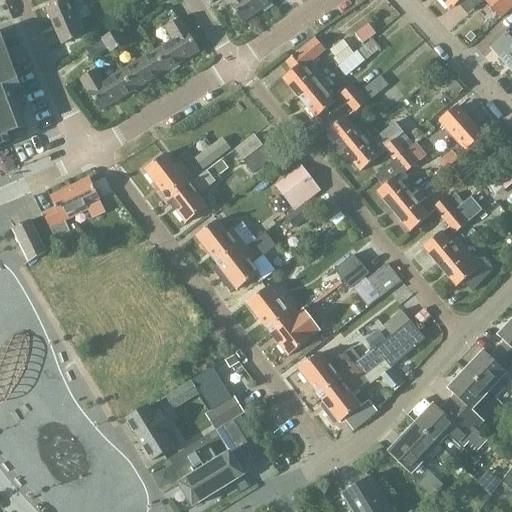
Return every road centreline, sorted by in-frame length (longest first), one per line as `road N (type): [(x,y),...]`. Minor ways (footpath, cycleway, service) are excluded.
road 1 (residential): [(331,459),(97,152)]
road 2 (residential): [(466,336),(234,68)]
road 3 (residential): [(331,459),(364,439),(466,336)]
road 4 (residential): [(97,152),(38,56),(15,0)]
road 5 (residential): [(97,152),(234,68)]
road 6 (residential): [(511,115),(403,0)]
road 7 (residential): [(234,68),(341,0)]
